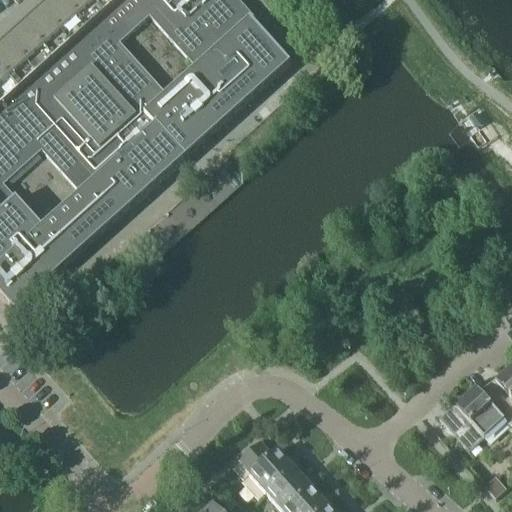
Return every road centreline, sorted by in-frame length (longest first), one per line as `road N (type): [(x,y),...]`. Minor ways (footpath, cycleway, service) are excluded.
road 1 (residential): [(113,511),(233,401),(256,390),(304,400),(363,451)]
road 2 (residential): [(363,451),(499,326)]
road 3 (residential): [(0,385),(108,511)]
